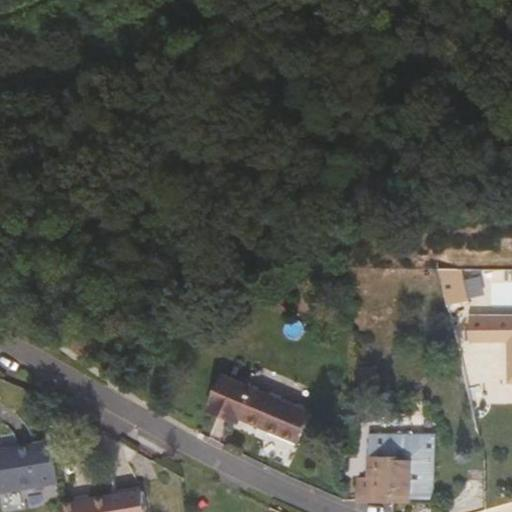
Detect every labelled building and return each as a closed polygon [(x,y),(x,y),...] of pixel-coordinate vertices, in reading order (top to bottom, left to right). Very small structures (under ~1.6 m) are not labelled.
[(453,304),(473,299),(464,265),(444,270),(453,304)] [(253,297),(252,283),(232,283),(233,297),(253,297)] [(511,315),(471,315),(472,339),(510,340),(510,379),(511,379),(511,315)] [(313,413),(226,377),(213,407),(300,443),(313,413)] [(397,462),(397,437),(376,436),(374,461),(397,462)] [(438,437),(397,437),(397,462),(374,461),(372,461),(371,479),(360,479),(360,501),(397,502),(397,498),(436,499),(438,437)] [(0,493),(59,484),(53,443),(17,448),(18,453),(0,455),(0,493)] [(63,506),(64,511),(144,511),(141,493),(63,506)]
